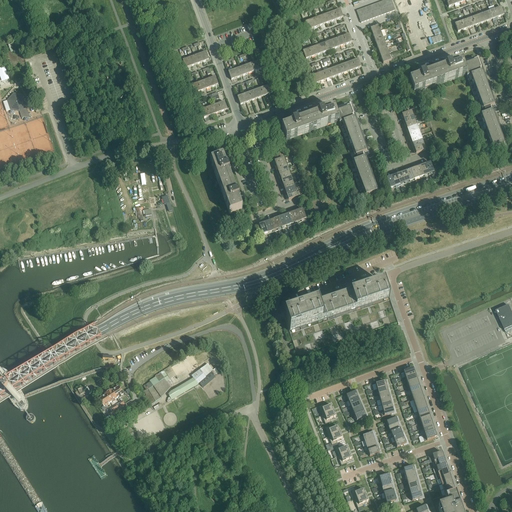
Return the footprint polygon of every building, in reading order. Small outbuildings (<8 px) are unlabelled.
[(501,8),(495,10),(498,18),(504,16),(501,8)] [(340,10),(334,12),(337,20),(343,18),(340,10)] [(495,10),(489,12),(492,20),(498,18),(495,10)] [(334,12),(328,14),(331,22),(337,20),(334,12)] [(489,12),(484,14),(487,22),(492,20),(489,12)] [(328,14),(323,17),(326,24),(331,22),(328,14)] [(484,14),(478,16),(481,24),(487,22),(484,14)] [(478,16),(472,18),(475,26),(481,24),(478,16)] [(323,17),(317,19),(320,27),(326,24),(323,17)] [(472,18),(466,20),(469,28),(475,26),(472,18)] [(317,19),(311,21),(314,29),(320,27),(317,19)] [(466,20),(461,23),(464,30),(469,28),(466,20)] [(311,21),(305,23),(308,31),(314,29),(311,21)] [(455,25),(458,33),(464,30),(461,23),(455,25)] [(379,26),(371,29),(373,35),(381,32),(379,26)] [(381,32),(373,35),(375,41),(383,38),(381,32)] [(349,35),(343,37),(346,45),(352,43),(349,35)] [(343,37),(337,39),(340,47),(346,45),(343,37)] [(383,38),(375,41),(377,47),(385,44),(383,38)] [(337,39),(332,41),(335,49),(340,47),(337,39)] [(332,41),(326,44),(329,51),(335,49),(332,41)] [(13,53),(20,50),(18,44),(11,47),(13,53)] [(326,44),(320,46),(323,54),(329,51),(326,44)] [(385,44),(377,47),(379,52),(387,49),(385,44)] [(320,46),(314,48),(317,56),(323,54),(320,46)] [(314,48),(309,50),(312,58),(317,56),(314,48)] [(387,49),(379,52),(381,58),(389,55),(387,49)] [(306,60),(312,58),(309,50),(303,52),(306,60)] [(206,53),(200,55),(203,63),(209,61),(206,53)] [(200,55),(194,57),(197,65),(203,63),(200,55)] [(389,55),(381,58),(383,64),(391,61),(389,55)] [(194,57),(189,59),(191,67),(197,65),(194,57)] [(495,114),(494,111),(498,110),(497,106),(484,72),(479,57),(462,64),(466,75),(481,116),(477,118),(490,152),(507,145),(495,114)] [(189,59),(183,61),(186,69),(191,67),(189,59)] [(263,60),(257,62),(260,70),(266,68),(263,60)] [(358,60),(352,62),(355,70),(361,68),(358,60)] [(257,62),(251,64),(254,72),(260,70),(257,62)] [(352,62),(347,64),(350,72),(355,70),(352,62)] [(251,64),(246,66),(249,74),(254,72),(251,64)] [(347,64),(341,66),(344,74),(350,72),(347,64)] [(450,66),(446,68),(446,69),(435,73),(440,85),(466,75),(462,64),(451,68),(450,66)] [(246,66),(240,69),(243,77),(249,74),(246,66)] [(341,66),(335,68),(338,76),(344,74),(341,66)] [(335,68),(329,71),(332,78),(338,76),(335,68)] [(240,69),(234,71),(237,79),(243,77),(240,69)] [(234,71),(228,73),(231,81),(237,79),(234,71)] [(329,71),(324,73),(327,81),(332,78),(329,71)] [(324,73),(318,75),(321,83),(327,81),(324,73)] [(424,76),(420,78),(420,79),(409,83),(414,94),(440,85),(435,73),(425,77),(424,76)] [(315,85),(321,83),(318,75),(312,77),(315,85)] [(215,78),(209,80),(212,88),(218,86),(215,78)] [(209,80),(203,82),(206,90),(212,88),(209,80)] [(203,82),(198,84),(201,92),(206,90),(203,82)] [(198,84),(192,86),(195,94),(201,92),(198,84)] [(272,85),(266,87),(269,95),(275,93),(272,85)] [(266,87),(261,89),(263,97),(269,95),(266,87)] [(261,89),(255,91),(258,99),(263,97),(261,89)] [(255,91),(249,93),(252,101),(258,99),(255,91)] [(249,93),(243,95),(246,103),(252,101),(249,93)] [(24,118),(30,119),(23,97),(14,95),(8,102),(11,110),(19,112),(22,120),(24,118)] [(243,95),(237,98),(240,106),(246,103),(243,95)] [(224,102),(218,105),(221,113),(227,110),(224,102)] [(367,159),(371,157),(351,104),(334,110),(338,122),(353,163),(350,164),(362,198),(372,195),(379,192),(368,161),(367,159)] [(218,105),(212,107),(215,115),(221,113),(218,105)] [(212,107),(207,109),(210,117),(215,115),(212,107)] [(207,109),(201,111),(204,119),(210,117),(207,109)] [(323,113),(319,115),(318,115),(319,116),(308,120),(312,131),(338,122),(334,110),(323,114),(323,113)] [(411,112),(402,116),(404,121),(413,117),(411,112)] [(413,117),(404,121),(405,126),(415,122),(413,117)] [(297,123),(293,124),(292,124),(293,125),(282,129),(286,141),(312,131),(308,120),(297,124),(297,123)] [(415,122),(405,126),(407,130),(417,127),(415,122)] [(417,127),(407,130),(409,135),(419,132),(417,127)] [(419,132),(409,135),(411,140),(420,137),(419,132)] [(420,137),(411,140),(412,145),(422,141),(420,137)] [(422,141),(412,145),(414,150),(424,146),(422,141)] [(424,146),(414,150),(416,155),(426,151),(424,146)] [(228,173),(229,173),(227,168),(226,169),(222,158),(211,162),(230,215),(241,210),(240,206),(237,199),(239,199),(237,195),(237,194),(236,195),(228,173)] [(284,159),(275,162),(274,162),(276,167),(286,164),(284,159)] [(286,164),(276,167),(278,172),(288,169),(286,164)] [(430,164),(425,166),(429,175),(434,173),(430,164)] [(425,166),(420,167),(424,177),(429,175),(425,166)] [(420,167),(416,169),(419,179),(424,177),(420,167)] [(288,169),(278,172),(280,177),(289,173),(288,169)] [(416,169),(411,171),(414,180),(419,179),(416,169)] [(411,171),(406,173),(410,182),(414,180),(411,171)] [(289,173),(280,177),(281,182),(291,178),(289,173)] [(406,173),(401,174),(405,184),(410,182),(406,173)] [(401,174),(396,176),(400,186),(405,184),(401,174)] [(396,176),(392,178),(395,187),(400,186),(396,176)] [(291,178),(281,182),(283,187),(293,183),(291,178)] [(392,178),(387,180),(390,189),(395,187),(392,178)] [(293,183),(283,187),(285,191),(295,188),(293,183)] [(295,188),(285,191),(287,196),(296,193),(295,188)] [(296,193),(287,196),(288,201),(298,198),(296,193)] [(303,210),(298,212),(301,222),(306,220),(303,210)] [(298,212),(293,214),(296,223),(301,222),(298,212)] [(296,223),(293,214),(288,216),(292,225),(296,223)] [(292,225),(288,216),(283,217),(287,227),(292,225)] [(287,227),(283,217),(279,219),(282,229),(287,227)] [(282,229),(279,219),(274,221),(277,230),(282,229)] [(277,230),(274,221),(269,223),(272,232),(277,230)] [(272,232),(269,223),(264,224),(268,234),(272,232)] [(268,234),(264,224),(259,226),(263,236),(268,234)] [(295,314),(284,317),(285,319),(289,332),(294,348),(295,350),(298,359),(398,326),(397,321),(389,298),(385,285),(384,284),(373,287),(361,291),(340,299),(340,298),(328,302),(307,310),(306,309),(295,313),(295,314)] [(511,328),(511,313),(509,306),(496,312),(505,331),(511,328)] [(198,385),(198,384),(199,383),(211,373),(213,371),(208,365),(191,377),(193,379),(171,392),(168,396),(170,398),(171,400),(175,398),(175,397),(194,386),(194,387),(198,385)] [(2,369),(0,369),(0,384),(14,407),(18,410),(22,411),(25,409),(26,404),(25,399),(7,373),(2,369)] [(404,374),(401,375),(402,379),(405,378),(405,379),(415,375),(413,369),(411,370),(410,371),(403,373),(404,374)] [(173,385),(164,371),(160,374),(164,380),(170,388),(173,385)] [(211,373),(199,383),(201,386),(214,376),(211,373)] [(153,387),(164,380),(160,374),(155,377),(155,378),(146,384),(143,387),(145,390),(146,391),(153,387)] [(417,381),(415,375),(405,379),(407,384),(417,381)] [(170,388),(164,380),(153,387),(161,398),(170,388)] [(419,387),(417,381),(407,384),(409,390),(419,387)] [(379,384),(372,386),(374,391),(377,390),(387,388),(385,382),(382,383),(380,384),(379,384)] [(123,395),(118,387),(112,391),(117,399),(119,398),(119,399),(122,397),(121,396),(123,395)] [(161,398),(153,387),(146,391),(145,390),(143,392),(146,396),(144,397),(149,405),(150,405),(151,405),(161,398)] [(421,392),(419,387),(409,390),(411,396),(421,392)] [(117,399),(112,391),(105,395),(105,396),(110,403),(112,402),(113,403),(116,401),(115,400),(117,399)] [(423,398),(421,392),(411,396),(413,402),(423,398)] [(358,398),(355,393),(346,397),(348,402),(358,398)] [(110,403),(105,396),(99,400),(104,407),(106,406),(107,407),(109,406),(108,404),(110,403)] [(360,403),(358,398),(348,402),(350,407),(360,403)] [(425,404),(423,398),(413,402),(415,407),(425,404)] [(362,408),(360,403),(350,407),(352,412),(362,408)] [(427,409),(425,404),(415,407),(417,413),(427,409)] [(324,406),(318,408),(322,416),(333,412),(331,406),(325,409),(324,406)] [(364,413),(362,408),(352,412),(354,417),(364,413)] [(383,411),(380,412),(382,417),(388,416),(391,415),(394,414),(393,409),(383,411)] [(429,415),(427,409),(417,413),(419,419),(429,415)] [(333,412),(322,416),(325,425),(329,424),(331,423),(330,420),(335,418),(333,412)] [(32,415),(29,413),(26,414),(24,418),(27,421),(31,421),(33,418),(32,415)] [(366,418),(364,413),(354,417),(357,422),(366,418)] [(431,421),(429,415),(419,419),(417,419),(419,425),(421,424),(431,421)] [(398,424),(396,419),(386,423),(389,428),(398,424)] [(421,424),(419,425),(421,431),(423,430),(433,427),(431,421),(421,424)] [(400,429),(398,424),(389,428),(391,433),(400,429)] [(331,427),(325,429),(328,438),(340,433),(338,428),(332,430),(331,427)] [(421,431),(419,431),(421,437),(422,437),(435,432),(433,427),(423,430),(421,431)] [(402,434),(400,429),(391,433),(393,438),(402,434)] [(435,432),(422,437),(424,442),(424,443),(433,440),(435,439),(437,438),(435,432)] [(340,433),(328,438),(332,446),(337,444),(336,441),(342,439),(340,433)] [(374,439),(372,433),(363,436),(364,442),(374,439)] [(404,439),(402,434),(393,438),(395,443),(404,439)] [(376,444),(374,439),(364,442),(366,447),(376,444)] [(406,445),(404,439),(395,443),(397,449),(406,445)] [(363,448),(365,453),(368,452),(378,449),(376,444),(366,447),(363,448)] [(339,448),(334,449),(338,458),(349,454),(347,448),(341,450),(340,447),(339,448)] [(379,454),(378,449),(368,452),(370,457),(379,454)] [(439,454),(428,458),(430,464),(431,463),(434,462),(444,459),(442,453),(440,454),(439,454)] [(349,454),(338,458),(341,467),(347,465),(346,462),(351,459),(349,454)] [(434,462),(431,463),(433,469),(446,464),(444,459),(434,462)] [(446,464),(433,469),(435,475),(438,474),(448,470),(446,464)] [(415,473),(413,467),(403,470),(405,475),(415,473)] [(450,476),(448,470),(438,474),(435,475),(437,480),(440,479),(450,476)] [(390,481),(389,475),(379,478),(381,484),(390,481)] [(452,482),(450,476),(440,479),(442,485),(452,482)] [(454,487),(452,482),(442,485),(444,491),(454,487)] [(456,493),(454,487),(444,491),(445,496),(456,493)] [(356,490),(351,492),(354,501),(366,496),(363,490),(358,493),(356,490)] [(462,511),(461,510),(460,510),(458,506),(460,505),(456,493),(445,496),(433,501),(436,511),(462,511)] [(422,499),(420,494),(411,496),(412,502),(422,499)] [(366,496),(354,501),(358,509),(362,508),(363,507),(362,504),(368,502),(366,496)] [(396,502),(395,496),(385,499),(386,505),(396,502)]
